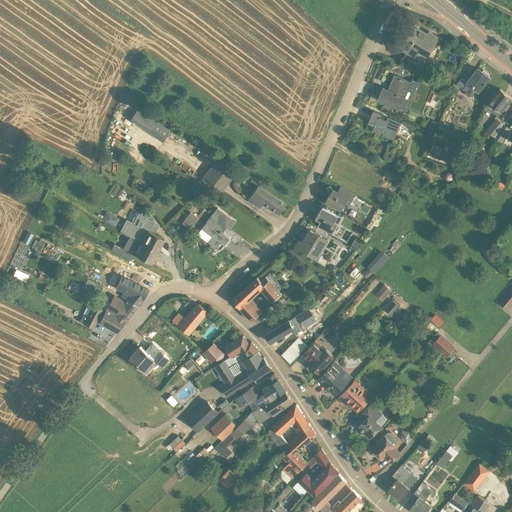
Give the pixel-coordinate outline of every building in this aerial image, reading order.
[(427,36),(428,35),(415,27),(410,35),(408,34),(399,47),(414,56),(417,50),(427,56),(438,38),(433,35),(432,38),(427,36)] [(482,72),(478,69),(468,81),(463,76),(456,86),(461,90),(462,89),(466,92),(466,94),(468,97),(471,97),(474,95),(474,92),(475,91),(477,92),(489,77),(488,77),(490,75),(483,70),(482,72)] [(453,80),(456,75),(449,70),(445,75),(453,80)] [(412,93),(407,91),(411,83),(395,76),(388,90),(383,88),(382,91),(380,91),(381,92),(378,99),(377,98),(376,99),(378,99),(378,100),(379,100),(406,111),(410,103),(414,94),(412,93)] [(497,116),(511,98),(500,89),(485,106),(497,116)] [(162,140),(170,129),(138,106),(130,118),(162,140)] [(386,120),(380,118),(382,114),(373,111),(366,128),(394,140),(401,123),(388,117),(386,120)] [(496,137),(503,125),(496,120),(487,131),(497,140),(498,138),(496,137)] [(433,132),(437,123),(433,121),(429,130),(433,132)] [(438,123),(433,132),(441,135),(446,126),(438,123)] [(498,138),(497,140),(500,143),(509,129),(503,125),(496,137),(498,138)] [(430,140),(433,133),(428,130),(424,137),(430,140)] [(222,191),(233,175),(214,161),(202,177),(211,183),(222,191)] [(458,162),(455,168),(465,173),(468,168),(458,162)] [(451,173),(450,173),(450,172),(449,172),(448,172),(447,172),(447,173),(446,173),(445,173),(445,174),(444,175),(444,176),(444,177),(444,178),(444,179),(445,180),(446,180),(446,181),(447,181),(448,181),(449,181),(450,181),(451,181),(451,180),(452,180),(452,179),(453,178),(453,177),(453,176),(453,175),(452,175),(452,174),(451,173)] [(204,193),(211,183),(202,177),(195,186),(204,193)] [(496,186),(503,191),(506,185),(499,181),(496,186)] [(285,204),(257,186),(247,200),(259,208),(263,203),(278,214),(285,204)] [(355,195),(343,188),(340,193),(333,189),(325,201),(341,210),(345,203),(349,205),(355,195)] [(332,235),(338,225),(335,222),(338,216),(322,207),(316,219),(322,223),(319,228),(332,235)] [(222,214),(216,209),(211,216),(215,219),(211,225),(206,222),(201,229),(211,237),(207,243),(213,248),(218,242),(223,246),(228,239),(220,233),(224,228),(228,231),(235,222),(223,213),(222,214)] [(119,219),(105,211),(101,220),(114,227),(119,219)] [(189,229),(197,218),(190,212),(181,224),(189,229)] [(151,232),(155,225),(153,224),(154,223),(145,218),(139,231),(133,228),(135,226),(122,219),(116,230),(120,232),(157,251),(164,238),(151,232)] [(317,259),(328,240),(309,229),(302,242),(299,240),(295,246),(295,247),(296,247),(297,248),(299,249),(317,259)] [(151,263),(157,251),(120,232),(117,238),(128,244),(127,245),(130,246),(131,244),(136,246),(139,248),(136,255),(151,263)] [(38,243),(34,249),(39,252),(44,243),(39,240),(38,243)] [(356,250),(359,245),(353,241),(350,247),(356,250)] [(368,265),(376,272),(391,256),(383,249),(368,265)] [(334,274),(338,268),(335,265),(331,266),(328,270),(334,274)] [(29,275),(16,269),(13,276),(25,282),(29,275)] [(367,278),(372,274),(369,270),(364,274),(367,278)] [(47,274),(41,272),(38,278),(43,281),(47,274)] [(282,287),(270,272),(261,280),(257,277),(233,299),(240,307),(261,288),(273,301),(282,294),(279,290),(282,287)] [(125,300),(138,306),(142,300),(147,290),(122,277),(117,287),(123,290),(120,297),(126,299),(125,300)] [(382,298),(390,289),(383,284),(376,293),(382,298)] [(508,311),(511,305),(511,285),(498,303),(508,311)] [(138,306),(125,300),(124,302),(114,296),(105,311),(126,321),(138,306)] [(399,306),(392,299),(384,309),(391,315),(399,306)] [(188,333),(207,310),(199,304),(186,319),(179,313),(173,321),(188,333)] [(126,321),(105,311),(94,305),(87,316),(83,314),(79,321),(92,329),(97,321),(99,323),(116,333),(126,321)] [(252,320),(260,313),(254,306),(246,314),(245,312),(245,313),(252,320)] [(295,335),(307,328),(305,327),(306,327),(305,326),(317,318),(310,307),(289,320),(265,334),(270,342),(291,330),(295,335)] [(446,355),(454,346),(440,334),(433,343),(446,355)] [(250,355),(259,350),(251,341),(249,343),(243,335),(230,344),(225,347),(231,356),(245,347),(250,355)] [(299,336),(282,353),(291,362),(308,344),(299,336)] [(324,351),(313,342),(303,354),(313,363),(311,366),(318,372),(333,356),(326,349),(324,351)] [(211,363),(222,353),(214,343),(203,353),(211,363)] [(153,357),(140,347),(130,359),(139,366),(138,367),(142,370),(143,369),(144,370),(147,373),(152,368),(148,365),(154,359),(162,367),(169,359),(159,351),(153,357)] [(262,358),(257,351),(259,350),(250,355),(245,347),(231,356),(215,366),(232,392),(253,379),(254,380),(271,368),(264,357),(262,358)] [(432,361),(437,355),(433,351),(428,357),(432,361)] [(173,362),(179,368),(184,363),(178,357),(173,362)] [(196,365),(189,359),(184,364),(191,370),(196,365)] [(335,395),(351,378),(334,361),(321,375),(327,380),(323,384),(335,395)] [(252,412),(286,391),(278,379),(264,388),(266,393),(256,400),(249,389),(240,395),(235,398),(241,406),(248,402),(254,411),(252,412)] [(358,411),(373,396),(363,387),(361,387),(354,380),(338,398),(347,406),(349,403),(358,411)] [(237,427),(230,434),(236,440),(251,426),(251,425),(257,419),(258,420),(260,423),(273,414),(278,411),(293,401),(286,391),(252,412),(244,420),(237,427)] [(459,399),(454,395),(450,399),(454,404),(459,399)] [(436,407),(432,401),(427,405),(431,411),(436,407)] [(198,432),(218,414),(207,402),(187,420),(198,432)] [(370,438),(382,426),(376,420),(382,413),(371,403),(360,415),(364,420),(358,427),(365,433),(365,435),(367,437),(368,437),(370,438)] [(279,433),(294,420),(302,413),(297,404),(273,425),(266,432),(283,451),(289,444),(279,433)] [(230,434),(237,427),(224,413),(210,426),(217,434),(223,441),(230,434)] [(309,424),(289,444),(283,451),(279,454),(289,463),(283,469),(293,478),(307,463),(298,454),(297,454),(297,453),(298,451),(316,434),(309,424)] [(397,438),(391,432),(388,432),(384,435),(371,449),(382,459),(385,457),(391,463),(400,453),(394,447),(395,446),(394,445),(398,442),(397,438)] [(423,453),(432,442),(426,437),(417,447),(423,453)] [(319,461),(325,455),(321,448),(314,456),(319,461)] [(443,468),(453,456),(446,451),(436,463),(443,468)] [(319,490),(337,472),(338,471),(331,463),(313,480),(306,473),(299,481),(314,495),(319,491),(319,490)] [(400,499),(409,488),(403,483),(411,473),(401,465),(392,476),(397,480),(389,490),(400,499)] [(227,488),(240,475),(231,466),(218,480),(227,488)] [(323,511),(327,511),(332,507),(326,501),(346,481),(339,474),(312,501),(323,511)] [(479,483),(469,476),(464,483),(474,490),(479,483)] [(415,511),(426,511),(431,506),(425,501),(432,491),(422,483),(412,496),(417,499),(410,508),(415,511)] [(332,507),(327,511),(347,511),(361,498),(354,491),(353,490),(340,502),(339,501),(332,507)] [(463,510),(468,502),(455,493),(449,501),(463,510)] [(289,511),(280,503),(274,509),(270,505),(268,507),(263,511),(289,511)]
